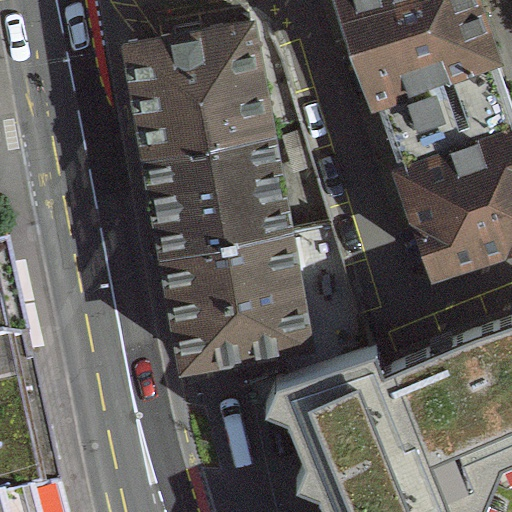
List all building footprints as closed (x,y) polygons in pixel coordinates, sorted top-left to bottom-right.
[(355,0),(399,125),(511,85),(511,74),(486,0),(355,0)] [(137,30),(157,140),(285,116),(265,6),(137,30)] [(511,85),(399,125),(446,260),(511,237),(511,85)] [(157,140),(177,249),(305,226),(285,116),(157,140)] [(177,249),(198,359),(326,336),(305,226),(177,249)] [(0,269),(0,400),(49,391),(24,264),(0,269)] [(492,511),(491,510),(511,462),(511,330),(410,369),(402,347),(283,391),(328,511),(492,511)] [(72,511),(49,391),(0,400),(0,511),(72,511)]
